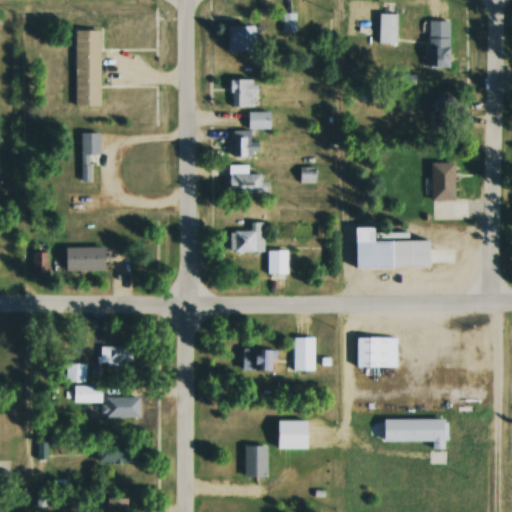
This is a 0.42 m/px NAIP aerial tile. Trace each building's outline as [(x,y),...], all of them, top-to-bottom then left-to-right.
[(293,13),(280,13),(280,32),(293,32),(293,13)] [(395,43),(395,13),(376,13),(376,43),(395,43)] [(447,68),(447,20),(425,20),(425,68),(447,68)] [(225,25),(225,52),(250,52),(250,25),(225,25)] [(98,106),(98,29),(72,29),(72,106),(98,106)] [(228,80),(228,107),(252,107),(252,80),(228,80)] [(431,118),(452,118),(452,93),(431,93),(431,118)] [(269,112),(245,112),(245,130),(269,130),(269,112)] [(230,157),(255,157),(255,141),(247,141),(247,132),(230,132),(230,157)] [(79,133),(79,155),(98,155),(98,133),(79,133)] [(452,163),(428,163),(428,199),(452,199),(452,163)] [(80,180),(88,180),(88,165),(80,165),(80,180)] [(245,166),(225,166),(225,194),(259,194),(259,174),(245,174),(245,166)] [(261,253),(261,223),(248,223),(248,231),(228,231),(228,253),(261,253)] [(352,268),(425,267),(424,240),(370,241),(369,227),(351,227),(352,268)] [(101,271),(101,248),(61,248),(61,271),(101,271)] [(285,278),(285,250),(265,250),(265,278),(285,278)] [(46,276),(46,252),(30,252),(30,276),(46,276)] [(312,338),(290,338),(290,371),(312,371),(312,338)] [(394,338),(353,338),(353,367),(394,367),(394,338)] [(90,364),(131,364),(131,347),(90,347),(90,364)] [(239,371),(269,371),(269,349),(239,349),(239,371)] [(99,403),(99,388),(72,388),(72,403),(99,403)] [(137,398),(101,398),(101,418),(137,418),(137,398)] [(429,442),(429,449),(443,449),(443,419),(379,419),(379,442),(429,442)] [(305,425),(279,425),(279,444),(305,444),(305,425)] [(138,442),(94,442),(94,464),(138,464),(138,442)] [(264,477),(264,446),(242,446),(242,477),(264,477)] [(102,511),(124,511),(124,497),(102,497),(102,511)]
